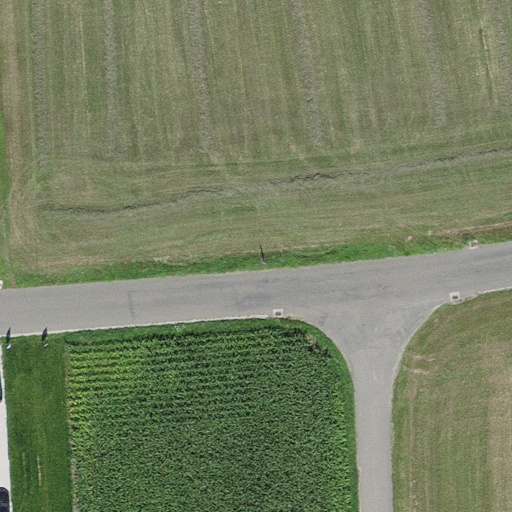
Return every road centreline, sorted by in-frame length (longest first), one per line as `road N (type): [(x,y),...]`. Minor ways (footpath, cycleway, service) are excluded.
road 1 (unclassified): [(511,266),(375,289),(0,313)]
road 2 (track): [(384,511),(375,289)]
